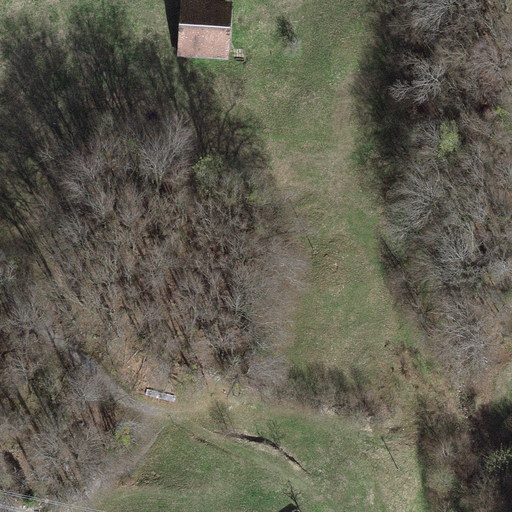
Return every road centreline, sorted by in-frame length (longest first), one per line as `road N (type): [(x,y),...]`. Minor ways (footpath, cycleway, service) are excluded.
road 1 (track): [(188,428),(116,389),(0,287)]
road 2 (track): [(188,428),(279,470),(335,511)]
